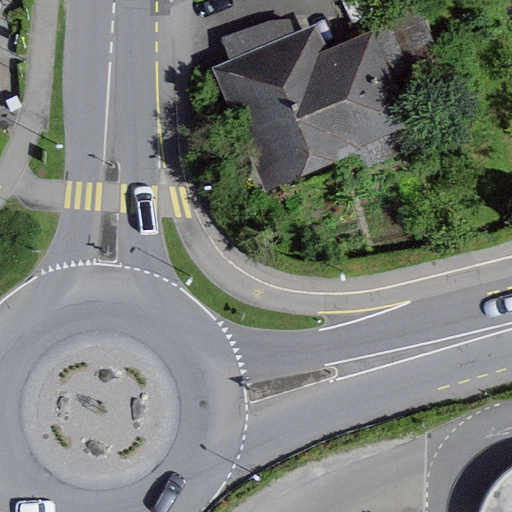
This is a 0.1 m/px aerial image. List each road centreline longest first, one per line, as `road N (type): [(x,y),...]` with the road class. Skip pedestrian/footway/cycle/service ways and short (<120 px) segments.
road 1 (secondary): [(199,464),(430,347)]
road 2 (secondary): [(430,347),(253,351),(189,341)]
road 3 (tertiary): [(162,314),(108,84)]
road 4 (tertiary): [(108,84),(53,306)]
road 5 (secondary): [(199,464),(213,407),(189,341)]
